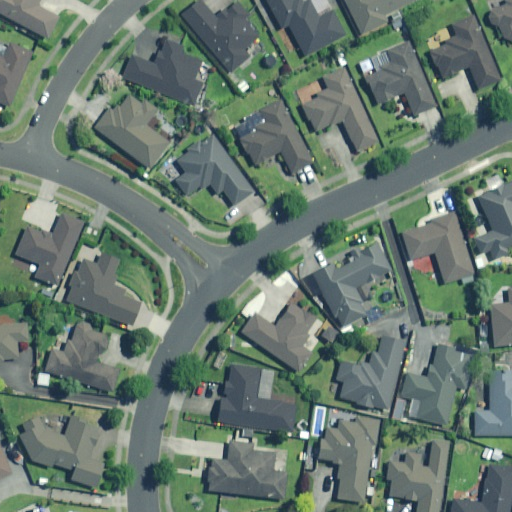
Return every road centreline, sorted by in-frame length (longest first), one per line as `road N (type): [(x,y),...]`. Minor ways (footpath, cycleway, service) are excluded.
road 1 (tertiary): [(221,280),(294,223),(511,124)]
road 2 (tertiary): [(143,511),(147,431),(159,385),(221,280)]
road 3 (residential): [(24,161),(149,215),(221,280)]
road 4 (residential): [(130,0),(62,86),(24,161)]
